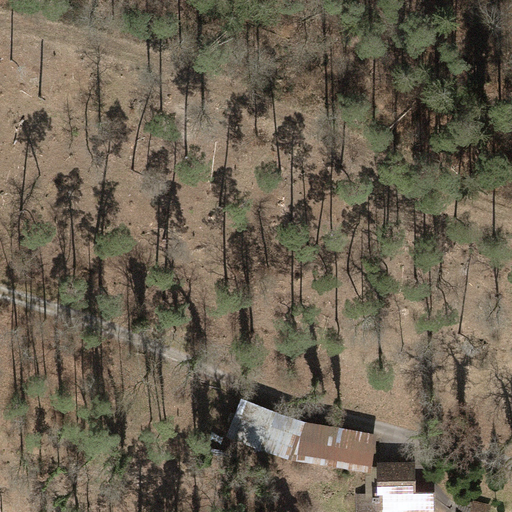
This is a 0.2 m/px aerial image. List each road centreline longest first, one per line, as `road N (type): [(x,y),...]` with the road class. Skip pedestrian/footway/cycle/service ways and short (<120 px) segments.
road 1 (track): [(395,433),(0,294)]
road 2 (unclassified): [(511,466),(395,433)]
